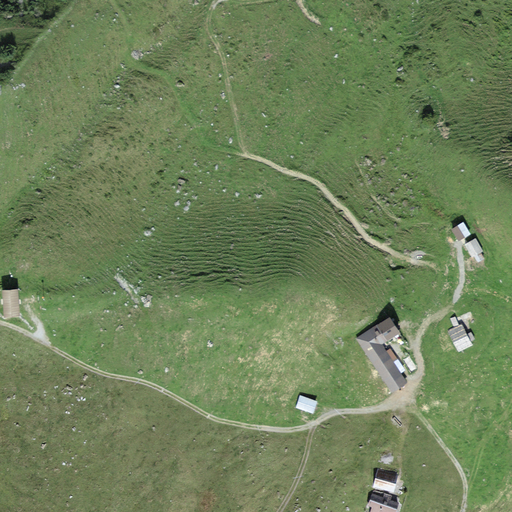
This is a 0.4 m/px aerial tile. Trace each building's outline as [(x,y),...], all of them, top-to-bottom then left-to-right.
[(476,238),(465,244),(472,257),(483,250),(476,238)] [(18,289),(2,290),(3,315),(19,314),(18,289)] [(461,329),(449,334),(458,354),(470,349),(461,329)] [(378,330),(357,343),(389,395),(403,386),(381,351),(388,346),(378,330)] [(317,400),(300,394),(295,408),(312,413),(317,400)] [(398,474),(378,469),(373,487),(393,492),(398,474)] [(396,511),(400,503),(372,494),(368,506),(373,507),(370,511),(396,511)]
